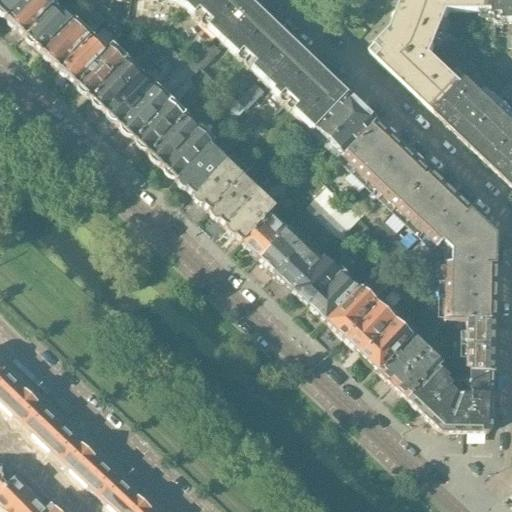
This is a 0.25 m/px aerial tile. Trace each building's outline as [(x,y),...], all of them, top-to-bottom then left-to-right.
[(0,0),(0,18),(5,24),(28,0),(27,0),(0,0)] [(23,41),(49,14),(52,11),(46,5),(43,8),(36,1),(36,0),(27,0),(28,0),(5,24),(23,41)] [(183,11),(193,0),(141,0),(173,6),(183,11)] [(303,58),(289,45),(241,0),(193,0),(183,11),(270,93),(303,58)] [(493,0),(403,0),(403,5),(395,25),(392,32),(370,56),(435,117),(463,88),(431,57),(448,15),(494,15),(493,0)] [(511,0),(493,0),(494,15),(494,26),(511,25),(511,0)] [(62,25),(49,14),(23,41),(43,60),(72,30),(65,23),(62,25)] [(103,23),(95,14),(88,21),(96,29),(103,23)] [(123,33),(110,19),(103,27),(116,40),(123,33)] [(76,26),(72,30),(43,60),(58,74),(91,39),(76,26)] [(122,36),(131,45),(137,39),(128,30),(122,36)] [(91,39),(58,74),(72,88),(105,53),(91,39)] [(200,70),(202,72),(219,54),(210,46),(193,63),(200,70)] [(111,48),(105,53),(72,88),(87,101),(125,61),(111,48)] [(176,54),(167,65),(172,70),(182,59),(176,54)] [(345,98),(303,58),(270,93),(269,95),(311,135),(312,133),(345,98)] [(125,61),(87,101),(101,115),(139,75),(125,61)] [(191,61),(185,67),(194,75),(200,70),(193,63),(191,61)] [(116,129),(154,89),(139,75),(101,115),(116,129)] [(511,124),(468,83),(463,88),(435,117),(510,189),(511,189),(511,124)] [(511,89),(508,86),(499,96),(511,107),(511,89)] [(154,89),(116,129),(131,143),(165,107),(169,103),(161,96),(164,94),(156,87),(154,89)] [(236,104),(245,113),(262,95),(253,87),(236,104)] [(244,112),(226,94),(213,107),(226,120),(224,122),(228,127),(244,112)] [(345,98),(312,133),(325,145),(320,150),(335,164),(341,158),(373,124),(345,98)] [(165,107),(131,143),(145,157),(179,120),(183,116),(177,111),(173,114),(165,107)] [(259,127),(249,118),(244,124),(254,134),(259,127)] [(179,120),(145,157),(159,170),(198,130),(191,124),(187,128),(179,120)] [(368,184),(400,150),(392,143),(394,141),(388,136),(382,130),(381,132),(373,124),(341,158),(348,165),(345,167),(358,179),(360,177),(368,184)] [(198,130),(159,170),(174,184),(208,148),(212,144),(206,138),(208,136),(200,128),(198,130)] [(284,151),(266,133),(260,139),(278,157),(279,160),(285,165),(292,158),(284,151)] [(208,148),(174,184),(190,200),(223,165),(217,159),(218,158),(208,148)] [(400,150),(368,184),(375,191),(373,193),(379,199),(413,163),(415,161),(409,156),(408,158),(400,150)] [(413,163),(379,199),(384,204),(387,201),(395,209),(427,176),(420,169),(421,167),(415,161),(413,163)] [(225,164),(223,165),(190,200),(207,215),(239,180),(233,175),(235,173),(225,164)] [(301,167),(293,176),(300,182),(308,173),(301,167)] [(308,174),(294,189),(298,193),(305,186),(317,197),(315,200),(332,217),(337,211),(342,206),(324,189),(308,174)] [(427,176),(395,209),(392,212),(406,225),(440,188),(427,176)] [(239,180),(207,215),(223,231),(256,196),(250,190),(251,189),(241,179),(239,180)] [(440,188),(406,225),(419,237),(453,201),(440,188)] [(256,196),(223,231),(239,246),(266,217),(272,211),(266,205),(267,203),(257,194),(256,196)] [(315,200),(305,211),(338,243),(354,226),(338,212),(337,211),(332,217),(315,200)] [(453,201),(419,237),(432,250),(439,243),(438,242),(467,213),(453,201)] [(364,216),(351,203),(346,209),(359,221),(364,216)] [(354,226),(354,227),(359,222),(342,207),(338,212),(354,226)] [(438,242),(439,243),(450,253),(492,237),(467,213),(438,242)] [(282,233),(266,217),(239,246),(255,261),(282,233)] [(384,224),(374,234),(386,245),(396,235),(385,225),(384,224)] [(282,233),(255,261),(272,278),(299,249),(282,233)] [(393,253),(375,236),(367,245),(385,262),(393,253)] [(492,237),(450,253),(449,265),(493,267),(493,239),(492,237)] [(299,249),(272,278),(290,294),(317,266),(299,249)] [(320,262),(317,266),(290,294),(306,309),(337,277),(320,262)] [(493,267),(449,265),(442,265),(442,284),(492,286),(493,267)] [(355,294),(337,277),(306,309),(324,326),(355,294)] [(492,286),(442,284),(441,303),(492,304),(492,286)] [(357,291),(355,294),(324,326),(340,342),(374,306),(357,291)] [(492,304),(441,303),(441,321),(464,321),(465,321),(492,322),(492,304)] [(374,306),(340,342),(357,358),(391,323),(374,306)] [(465,321),(464,321),(463,370),(467,370),(467,374),(491,374),(492,322),(465,321)] [(391,323),(357,358),(374,374),(408,339),(391,323)] [(408,339),(374,374),(388,387),(423,350),(409,337),(408,339)] [(423,350),(388,387),(403,402),(435,369),(439,365),(423,350)] [(435,369),(403,402),(419,417),(446,389),(448,387),(443,382),(446,380),(435,369)] [(20,390),(1,372),(0,373),(0,409),(1,410),(20,390)] [(491,374),(467,374),(466,398),(465,437),(484,437),(489,431),(491,374)] [(446,389),(419,417),(439,436),(465,437),(466,398),(455,398),(446,389)] [(57,425),(39,408),(20,390),(1,410),(38,445),(57,425)] [(95,461),(76,443),(57,425),(38,445),(76,481),(95,461)] [(24,444),(19,448),(28,457),(33,452),(24,444)] [(33,452),(28,457),(37,466),(42,461),(33,452)] [(116,511),(132,496),(114,479),(95,461),(76,481),(108,511),(116,511)] [(14,479),(4,489),(0,493),(0,511),(43,511),(45,511),(36,502),(33,505),(21,493),(24,490),(14,479)] [(61,479),(57,484),(66,493),(70,488),(61,479)] [(70,488),(66,493),(75,501),(79,497),(70,488)] [(148,511),(132,496),(116,511),(148,511)]
